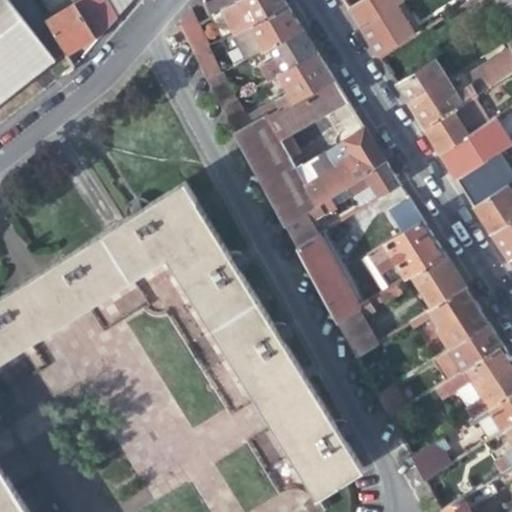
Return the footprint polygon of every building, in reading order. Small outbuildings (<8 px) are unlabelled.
[(50,62),(64,51),(45,21),(31,0),(0,0),(0,97),(31,73),(47,59),(50,62)] [(93,36),(95,40),(104,30),(116,17),(106,0),(76,0),(73,3),(93,36)] [(106,0),(116,17),(127,3),(129,0),(106,0)] [(204,0),(210,13),(220,8),(235,0),(204,0)] [(235,0),(220,8),(232,32),(288,4),(285,0),(235,0)] [(356,0),(347,5),(353,15),(361,27),(386,11),(403,1),(403,0),(356,0)] [(511,0),(496,0),(507,18),(511,15),(511,16),(511,35),(505,40),(511,50),(511,0)] [(422,30),(403,1),(386,11),(361,27),(369,40),(372,45),(379,57),(422,30)] [(79,45),(93,36),(73,3),(45,21),(64,51),(65,53),(79,45)] [(244,58),(267,45),(302,26),(295,14),(288,4),(232,32),(244,58)] [(191,7),(179,21),(182,27),(196,20),(191,7)] [(207,45),(196,20),(182,27),(193,51),(207,45)] [(267,78),(276,73),(317,49),(309,36),(302,26),(267,45),(275,58),(260,67),(267,78)] [(219,72),(207,45),(193,51),(207,79),(218,72),(219,72)] [(434,57),(396,82),(410,104),(424,127),(452,109),(458,105),(466,101),(486,88),(511,71),(511,50),(510,47),(479,66),(483,73),(456,91),(434,57)] [(272,103),(275,108),(333,75),(324,60),(317,49),(276,73),(287,91),(276,97),(277,100),(272,103)] [(233,98),(218,72),(207,79),(221,105),(233,98)] [(332,123),(354,109),(333,75),(275,108),(273,109),(287,133),(325,111),(332,123)] [(493,99),(486,88),(466,101),(472,112),(493,99)] [(235,97),(233,98),(221,105),(235,131),(249,123),(245,115),(235,97)] [(474,131),(458,105),(452,109),(468,134),(474,131)] [(258,108),(245,115),(249,123),(262,115),(258,108)] [(332,123),(342,139),(364,124),(357,114),(354,109),(332,123)] [(468,134),(452,109),(424,127),(430,137),(440,152),(468,134)] [(267,113),(262,115),(249,123),(235,131),(285,222),(317,200),(340,185),(384,157),(364,124),(342,139),(350,153),(305,181),(298,169),(267,113)] [(511,141),(511,126),(487,143),(478,128),(474,131),(468,134),(440,152),(445,161),(456,177),(503,148),(511,141)] [(342,139),(298,169),(305,181),(350,153),(342,139)] [(507,153),(503,148),(456,177),(473,205),(492,234),(511,221),(511,191),(508,185),(511,181),(511,173),(502,156),(507,153)] [(350,189),(356,199),(377,186),(380,192),(399,180),(390,166),(384,157),(340,185),(345,192),(350,189)] [(26,511),(0,469),(0,361),(59,324),(130,280),(160,262),(166,258),(211,330),(264,415),(315,498),(363,468),(326,409),(281,337),(228,252),(226,249),(184,181),(142,207),(123,219),(105,231),(66,255),(57,261),(5,293),(0,296),(0,511),(26,511)] [(360,205),(380,192),(377,186),(356,199),(360,205)] [(422,215),(411,198),(394,209),(405,226),(422,215)] [(324,211),(317,200),(285,222),(297,245),(316,233),(318,232),(311,220),(324,211)] [(403,277),(411,272),(444,250),(430,228),(422,215),(405,226),(364,252),(377,274),(394,263),(403,277)] [(511,221),(492,234),(500,247),(507,259),(511,255),(511,221)] [(327,254),(316,233),(297,245),(338,319),(356,307),(327,254)] [(411,272),(432,306),(465,284),(460,276),(449,259),(444,250),(411,272)] [(396,281),(368,299),(372,305),(382,299),(384,303),(402,290),(396,281)] [(436,327),(449,347),(489,321),(473,297),(465,284),(432,306),(411,319),(415,325),(432,314),(439,325),(436,327)] [(374,309),(372,305),(368,299),(356,307),(338,319),(357,354),(377,341),(363,316),(374,309)] [(432,358),(445,379),(448,377),(502,342),(494,329),(489,321),(449,347),(438,354),(432,358)] [(482,396),(466,406),(472,415),(511,388),(511,358),(502,342),(448,377),(454,386),(454,387),(470,377),(482,396)] [(430,401),(454,386),(448,377),(445,379),(425,392),(430,401)] [(392,384),(378,393),(390,415),(404,406),(392,384)] [(471,424),(477,420),(491,411),(502,429),(503,428),(511,421),(511,388),(472,415),(467,418),(471,424)] [(467,418),(472,415),(466,406),(456,413),(461,422),(467,418)] [(488,438),(502,429),(491,411),(477,420),(488,438)] [(494,462),(500,471),(511,463),(511,421),(503,428),(511,442),(511,447),(504,452),(505,454),(494,462)] [(453,427),(442,434),(447,443),(458,436),(453,427)] [(447,443),(442,434),(411,454),(425,479),(444,467),(434,449),(440,446),(442,448),(448,444),(447,443)] [(471,449),(467,451),(470,458),(475,455),(471,449)] [(511,509),(509,511),(511,511),(511,463),(500,471),(442,509),(443,511),(470,511),(469,510),(511,481),(511,509)]
